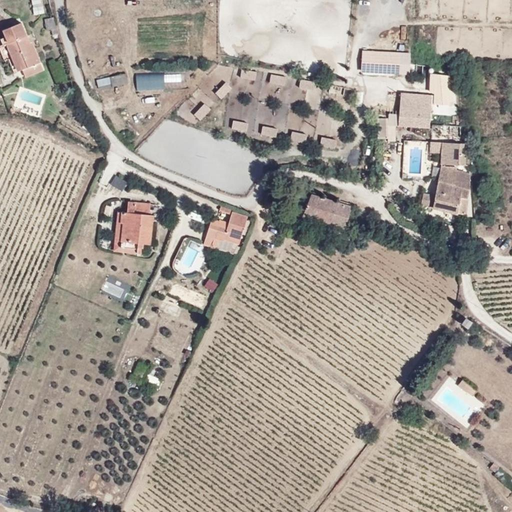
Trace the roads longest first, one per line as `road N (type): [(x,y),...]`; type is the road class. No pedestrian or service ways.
road 1 (unclassified): [(58,0),(85,96),(132,157),(239,203),(286,173),(363,192)]
road 2 (track): [(0,486),(44,499),(66,496),(148,291)]
